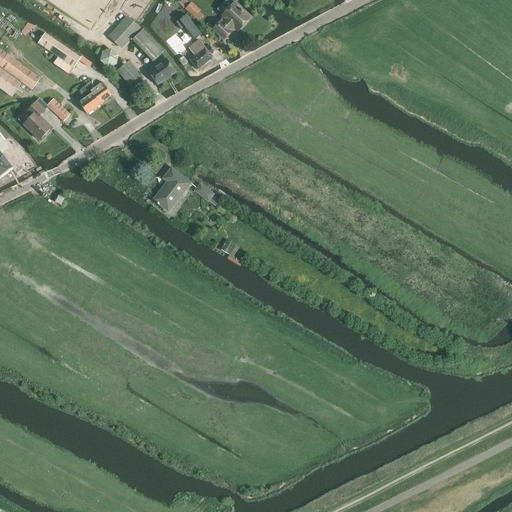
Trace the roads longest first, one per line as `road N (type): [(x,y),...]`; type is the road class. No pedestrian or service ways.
road 1 (tertiary): [(0,201),(369,0)]
road 2 (unknown): [(511,424),(335,511)]
